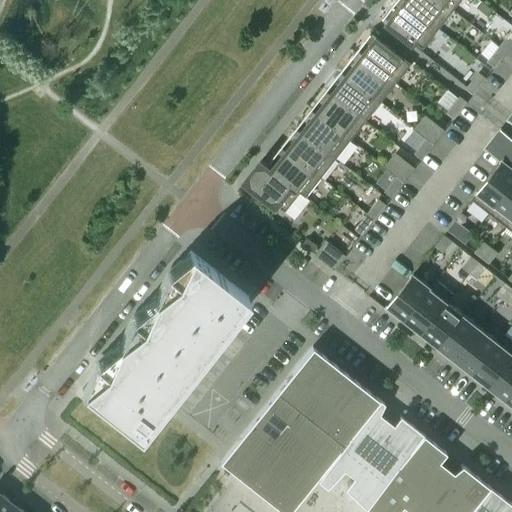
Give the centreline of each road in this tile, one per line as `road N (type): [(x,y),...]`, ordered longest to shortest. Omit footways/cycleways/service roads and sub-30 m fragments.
road 1 (residential): [(195,206),(22,417)]
road 2 (residential): [(357,0),(195,206)]
road 3 (residential): [(339,321),(511,454)]
road 4 (residential): [(195,206),(339,321)]
road 5 (residential): [(138,511),(22,417)]
